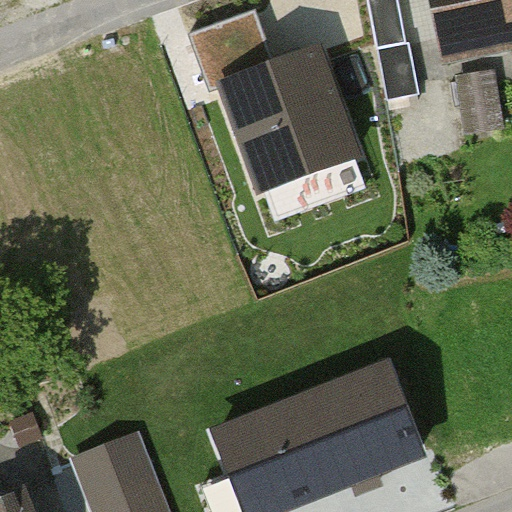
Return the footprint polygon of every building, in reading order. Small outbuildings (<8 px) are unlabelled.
[(399,0),(369,0),(387,102),(416,97),(399,0)] [(511,0),(428,0),(439,50),(511,34),(511,0)] [(255,13),(189,33),(202,75),(268,54),(255,13)] [(321,46),(216,83),(257,200),(362,163),(321,46)] [(506,125),(504,80),(462,83),(464,127),(506,125)] [(511,270),(485,278),(506,357),(511,355),(511,270)] [(396,357),(209,431),(241,511),(308,511),(438,460),(396,357)] [(175,511),(142,432),(73,461),(93,511),(175,511)] [(0,511),(18,511),(12,494),(0,498),(0,511)]
